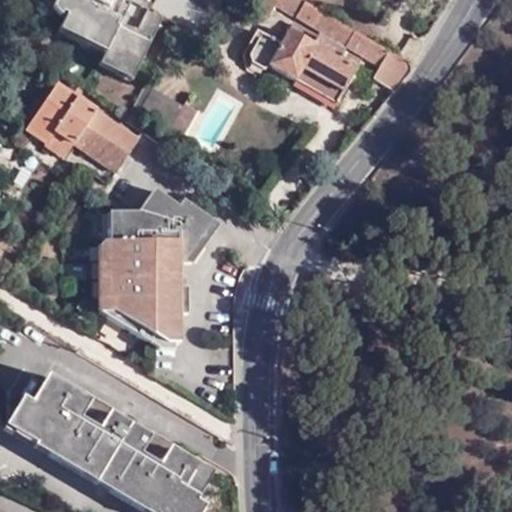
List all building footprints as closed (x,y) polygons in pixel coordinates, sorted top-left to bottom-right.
[(136,0),(137,1),(135,3),(131,1),(127,7),(113,0),(55,0),(51,10),(58,16),(60,12),(65,15),(62,22),(108,46),(103,56),(133,72),(158,21),(152,15),(151,18),(144,14),(147,8),(142,6),(143,3),(146,2),(148,0),(136,0)] [(143,3),(142,6),(147,8),(194,34),(209,11),(189,0),(148,0),(146,2),(143,3)] [(278,3),(279,0),(260,0),(257,7),(271,15),(278,3)] [(299,16),(307,2),(303,0),(279,0),(278,3),(299,16)] [(331,35),(339,21),(307,2),(299,16),(331,35)] [(301,69),(342,93),(360,62),(290,21),(279,42),(258,30),(244,54),(249,66),(263,74),(268,65),(295,80),(301,69)] [(396,90),(415,67),(339,21),(331,35),(380,64),(374,76),(396,90)] [(108,46),(62,22),(57,32),(103,56),(108,46)] [(133,72),(103,56),(98,66),(128,81),(133,72)] [(301,69),(295,80),(335,103),(342,93),(301,69)] [(54,85),(25,130),(45,142),(52,132),(70,144),(92,111),(54,85)] [(170,127),(184,135),(198,110),(184,103),(170,127)] [(92,111),(70,144),(88,155),(109,123),(92,111)] [(133,139),(109,123),(88,155),(113,172),(123,155),(133,139)] [(52,132),(45,142),(64,155),(70,144),(52,132)] [(188,263),(214,224),(186,204),(181,210),(157,194),(143,212),(120,212),(119,247),(110,246),(109,263),(109,278),(109,294),(108,314),(102,314),(159,351),(181,349),(182,276),(172,276),(172,267),(179,257),(188,263)] [(119,247),(120,212),(110,211),(110,246),(119,247)] [(110,246),(101,246),(100,262),(109,263),(110,246)] [(109,263),(100,262),(100,277),(109,278),(109,263)] [(109,278),(100,277),(99,294),(109,294),(109,278)] [(99,294),(98,312),(102,314),(108,314),(109,294),(99,294)] [(46,375),(17,424),(166,511),(185,511),(209,471),(170,448),(175,439),(154,427),(148,436),(109,413),(114,405),(94,393),(89,401),(46,375)]
